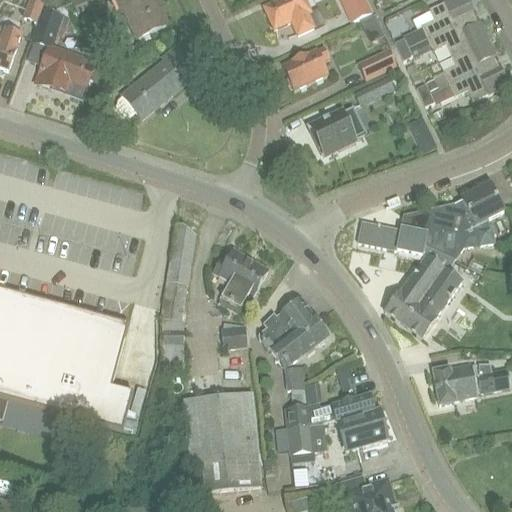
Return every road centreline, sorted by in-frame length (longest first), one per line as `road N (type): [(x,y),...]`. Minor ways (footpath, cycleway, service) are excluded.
road 1 (tertiary): [(461,511),(430,465),(375,338),(301,242)]
road 2 (tertiary): [(234,199),(0,124)]
road 3 (residential): [(301,242),(346,206),(511,138)]
road 4 (residential): [(206,0),(258,116),(256,146),(234,199)]
